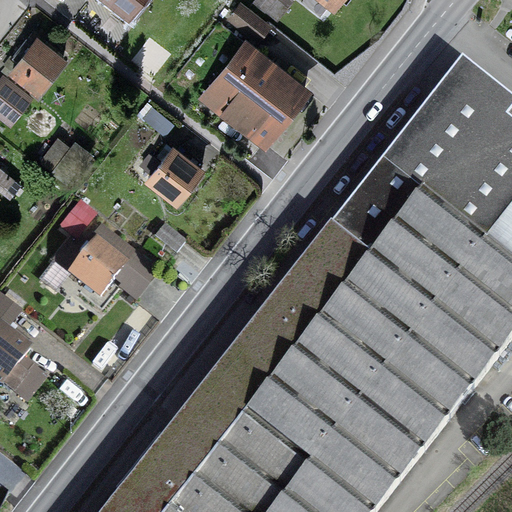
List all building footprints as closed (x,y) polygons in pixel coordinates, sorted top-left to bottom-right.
[(140,0),(112,0),(130,14),(140,0)] [(272,0),(253,0),(254,0),(265,9),(272,0)] [(269,26),(240,4),(230,17),(259,39),(269,26)] [(265,57),(219,20),(166,86),(205,117),(215,104),(263,142),(305,89),(280,69),(276,74),(261,62),(265,57)] [(19,60),(13,69),(40,89),(63,59),(36,39),(33,43),(27,38),(14,55),(19,60)] [(376,511),(511,339),(511,137),(494,123),(498,101),(463,73),(338,233),(330,226),(104,511),(376,511)] [(28,97),(4,79),(0,83),(0,113),(9,121),(28,97)] [(201,169),(172,147),(149,177),(178,199),(201,169)] [(186,241),(165,225),(156,236),(177,253),(186,241)] [(81,250),(71,242),(56,261),(101,296),(125,265),(96,243),(93,246),(88,242),(81,250)] [(30,350),(0,327),(0,380),(3,383),(4,381),(14,389),(26,375),(16,368),(30,350)]
